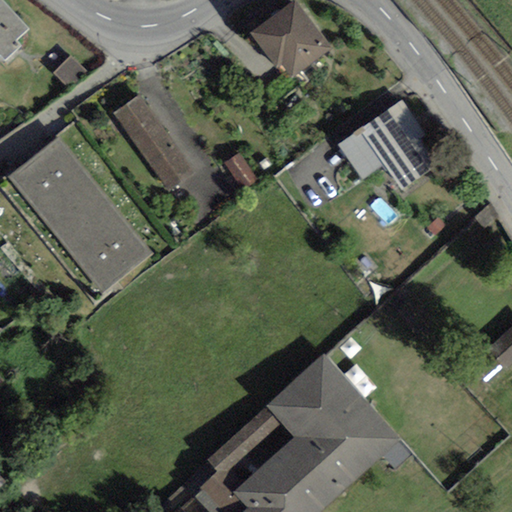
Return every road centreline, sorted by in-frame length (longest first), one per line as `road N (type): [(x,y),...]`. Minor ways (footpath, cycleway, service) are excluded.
road 1 (tertiary): [(371,0),(424,62),(511,195)]
road 2 (tertiary): [(75,0),(138,27),(172,22),(208,0)]
